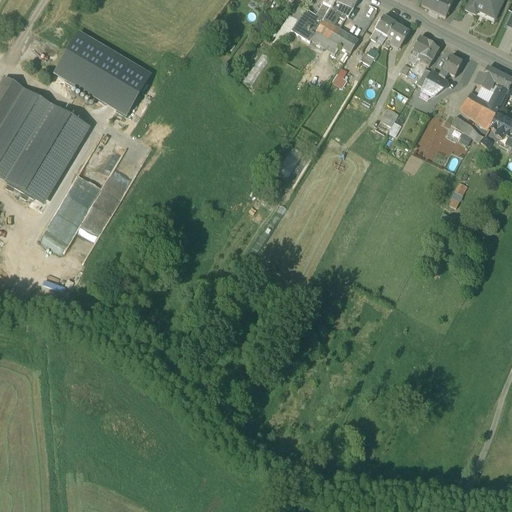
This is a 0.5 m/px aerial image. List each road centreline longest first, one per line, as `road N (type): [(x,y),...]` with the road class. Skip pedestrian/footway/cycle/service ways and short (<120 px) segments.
road 1 (track): [(511,508),(311,482),(247,450),(106,337),(0,304)]
road 2 (tertiary): [(372,0),(511,67)]
road 3 (track): [(511,370),(464,503)]
